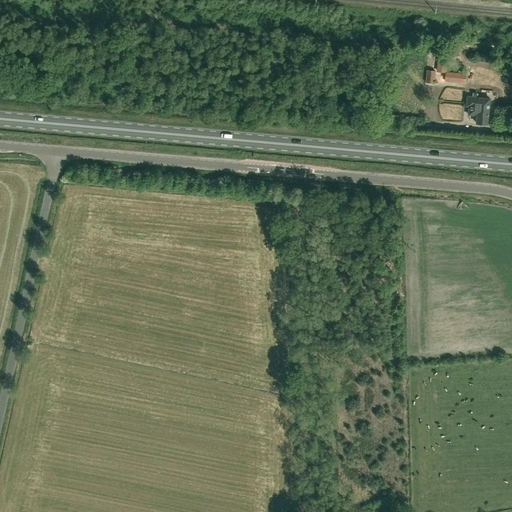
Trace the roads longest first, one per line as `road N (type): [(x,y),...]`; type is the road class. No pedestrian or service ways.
road 1 (primary): [(511,164),(0,118)]
road 2 (unclassified): [(511,194),(57,150)]
road 3 (unclassified): [(0,416),(57,150)]
